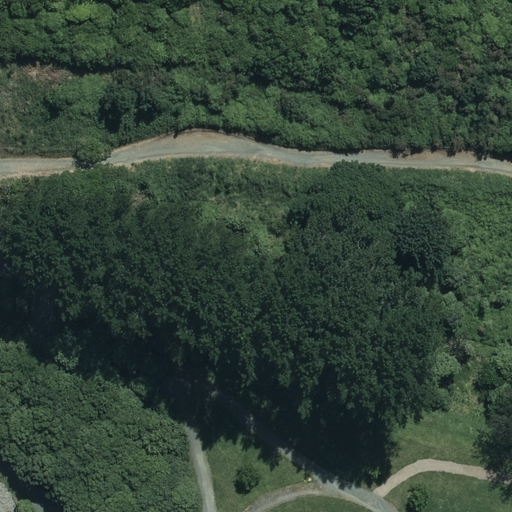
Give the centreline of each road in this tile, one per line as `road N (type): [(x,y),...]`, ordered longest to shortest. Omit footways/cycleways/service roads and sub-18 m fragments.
road 1 (track): [(0,164),(119,156),(210,137),(286,155),(455,157),(511,167)]
road 2 (track): [(0,216),(59,229),(41,343),(50,356),(176,391)]
